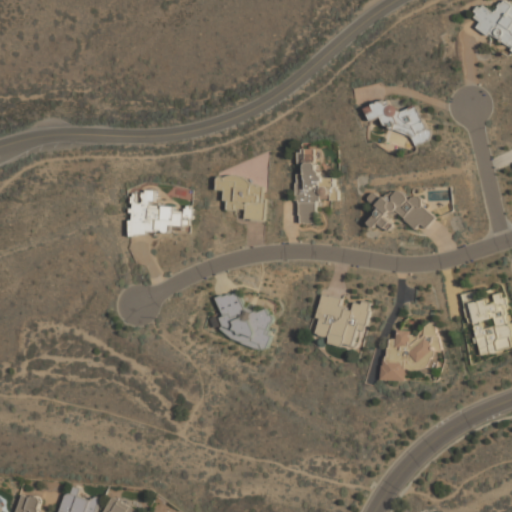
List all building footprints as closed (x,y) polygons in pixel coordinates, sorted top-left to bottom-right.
[(478,27),(511,50),(511,3),(507,0),(503,0),(496,12),(482,3),(474,14),(483,20),(478,27)] [(433,140),(422,104),(400,111),(397,99),(366,108),(371,122),(383,118),(384,125),(411,136),(415,145),(433,140)] [(297,223),(320,224),(320,199),(340,200),(340,177),(319,176),(320,149),(300,148),(297,223)] [(245,219),(266,220),(269,180),(219,177),(219,190),(227,190),(226,208),(246,209),(245,219)] [(400,214),(417,228),(422,222),(428,228),(439,215),(415,195),(412,199),(397,186),(385,200),(375,192),(369,199),(381,209),(370,222),(377,227),(381,222),(388,228),(400,214)] [(132,233),(173,233),(173,225),(190,225),(190,206),(157,206),(157,190),(132,190),(132,233)] [(467,293),(476,355),(511,348),(511,317),(508,293),(479,297),(478,291),(467,293)] [(269,308),(246,312),(242,292),(220,295),(226,334),(251,330),(253,346),(274,342),(269,308)] [(373,303),(350,298),(350,299),(325,293),(316,332),(330,335),(328,343),(354,348),(358,329),(367,331),(373,303)] [(384,380),(408,381),(409,370),(435,371),(436,351),(439,351),(441,323),(427,322),(426,332),(398,330),(397,339),(387,339),(384,380)] [(61,511),(97,511),(102,500),(83,493),(84,489),(72,485),(61,511)] [(48,511),(40,510),(43,498),(21,492),(16,511),(48,511)] [(140,511),(141,510),(112,497),(105,511),(140,511)]
